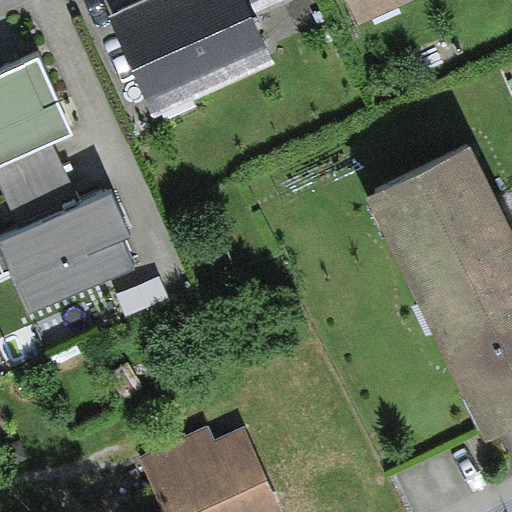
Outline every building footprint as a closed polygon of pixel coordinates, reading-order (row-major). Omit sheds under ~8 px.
[(109,0),(155,100),(279,44),(263,8),(281,0),(109,0)] [(53,133),(76,123),(39,40),(0,57),(0,177),(4,187),(65,161),(53,133)] [(487,422),(511,409),(511,205),(473,125),(366,174),(487,422)] [(0,233),(31,302),(137,254),(123,224),(131,221),(111,177),(80,191),(65,161),(4,187),(17,219),(0,227),(0,233)] [(138,452),(165,511),(275,511),(286,507),(247,421),(216,435),(209,420),(138,452)]
